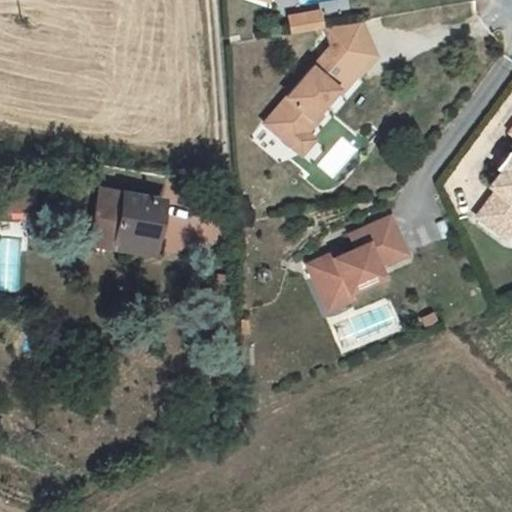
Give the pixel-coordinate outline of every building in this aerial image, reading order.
[(291,34),(326,28),(323,9),(288,15),(291,34)] [(329,47),(357,72),(359,73),(374,56),(367,19),(328,26),(331,45),(329,47)] [(357,72),(329,47),(264,123),(293,147),(306,132),(316,120),(312,117),(336,89),(343,88),(357,72)] [(511,129),(510,132),(511,134),(511,154),(489,186),(495,191),(477,216),(505,238),(511,227),(511,129)] [(313,138),(306,132),(293,147),(300,154),(313,138)] [(9,165),(0,163),(0,176),(6,178),(9,165)] [(8,185),(9,201),(34,200),(33,185),(8,185)] [(161,200),(123,193),(99,189),(89,242),(113,247),(151,254),(161,200)] [(34,200),(9,201),(9,216),(34,215),(34,200)] [(407,254),(390,217),(349,235),(355,248),(334,258),(332,253),(307,265),(322,299),(347,288),(349,292),(383,277),(378,266),(407,254)] [(349,292),(347,288),(322,299),(327,310),(352,299),(349,292)]
